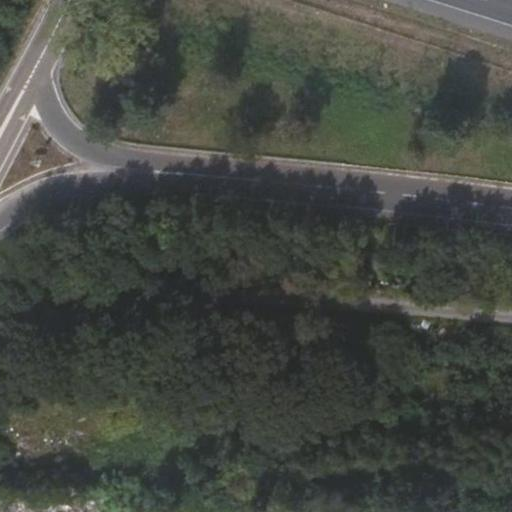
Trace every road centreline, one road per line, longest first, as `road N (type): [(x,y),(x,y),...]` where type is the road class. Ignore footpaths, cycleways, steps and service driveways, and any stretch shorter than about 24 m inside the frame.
road 1 (residential): [(511,314),(206,295),(82,299),(17,327),(0,350)]
road 2 (motorway): [(209,178),(511,210)]
road 3 (motorway): [(29,78),(64,132),(107,159),(209,178)]
road 4 (motorway): [(0,220),(65,186),(209,178)]
